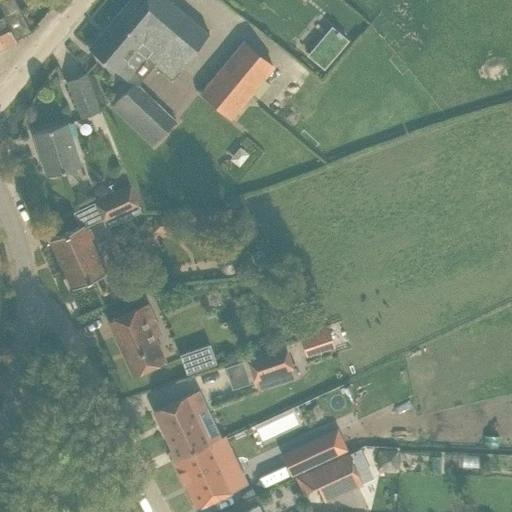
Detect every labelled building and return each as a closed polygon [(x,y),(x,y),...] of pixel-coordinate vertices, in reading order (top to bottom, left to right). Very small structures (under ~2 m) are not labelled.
[(0,0),(0,48),(15,41),(15,40),(30,32),(14,0),(0,0)] [(209,34),(168,0),(128,0),(88,48),(125,80),(131,73),(122,66),(136,50),(171,79),(209,34)] [(298,51),(293,56),(322,79),(334,64),(305,41),(301,47),(300,46),(297,50),(298,51)] [(199,95),(229,121),(251,94),(263,80),(271,70),(242,45),(199,95)] [(100,109),(92,92),(84,73),(66,81),(82,117),(100,109)] [(263,80),(251,94),(256,98),(268,84),(263,80)] [(111,106),(152,145),(173,122),(133,83),(111,106)] [(80,166),(73,142),(67,123),(33,133),(46,176),(80,166)] [(93,202),(102,220),(136,202),(127,184),(93,202)] [(67,232),(49,240),(72,289),(106,272),(83,224),(67,232)] [(163,362),(145,323),(151,320),(144,305),(126,313),(108,321),(132,376),(163,362)] [(307,335),(314,354),(334,347),(327,327),(307,335)] [(179,355),(186,374),(216,364),(209,344),(179,355)] [(295,377),(285,347),(247,360),(254,382),(266,379),(268,386),(295,377)] [(228,365),(236,388),(253,382),(245,359),(228,365)] [(212,443),(196,409),(200,407),(193,393),(188,395),(153,411),(175,460),(176,460),(212,443)] [(175,460),(173,461),(179,472),(178,472),(179,473),(180,473),(184,483),(184,484),(187,491),(195,507),(195,508),(230,492),(238,489),(238,488),(233,479),(230,480),(212,443),(176,460),(175,460)] [(295,477),(303,494),(318,489),(324,502),(362,485),(347,454),(295,477)] [(261,511),(257,503),(240,511),(261,511)]
